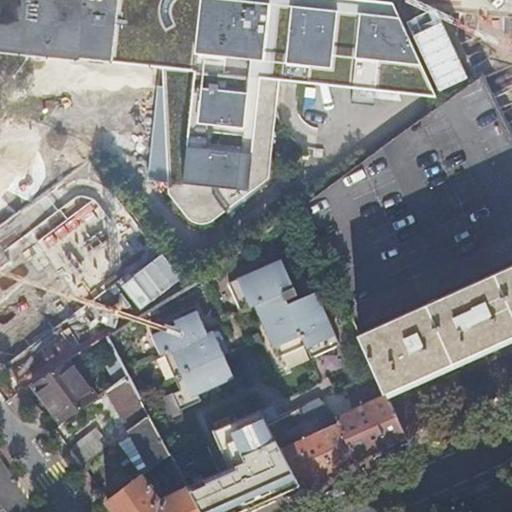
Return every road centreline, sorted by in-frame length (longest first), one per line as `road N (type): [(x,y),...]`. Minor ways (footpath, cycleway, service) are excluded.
road 1 (primary): [(511,445),(361,511)]
road 2 (residential): [(0,409),(76,511)]
